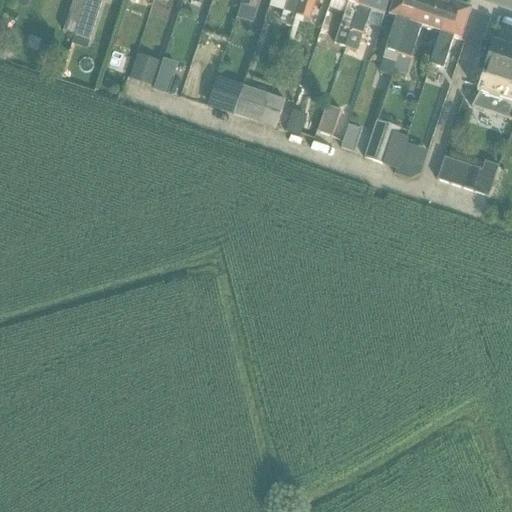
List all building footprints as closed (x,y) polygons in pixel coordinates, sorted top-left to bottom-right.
[(89,0),(80,40),(106,46),(115,6),(89,0)] [(359,11),(362,0),(332,0),(332,2),(359,11)] [(362,0),(359,11),(383,19),(389,0),(362,0)] [(393,0),(387,22),(411,29),(419,0),(393,0)] [(433,35),(442,4),(427,0),(419,0),(411,29),(433,35)] [(433,35),(458,43),(468,12),(442,4),(433,35)] [(474,95),(511,107),(511,51),(491,45),(474,95)] [(145,85),(170,92),(176,68),(151,61),(145,85)] [(294,136),(303,106),(247,88),(237,117),(294,136)] [(395,108),(398,122),(412,120),(409,106),(395,108)] [(360,118),(341,110),(331,136),(350,143),(360,118)] [(298,133),(315,141),(324,122),(308,114),(298,133)] [(379,165),(417,175),(427,135),(390,125),(379,165)] [(363,130),(356,151),(371,156),(378,134),(363,130)] [(511,169),(499,165),(496,173),(461,160),(452,183),(509,204),(511,195),(511,169)]
